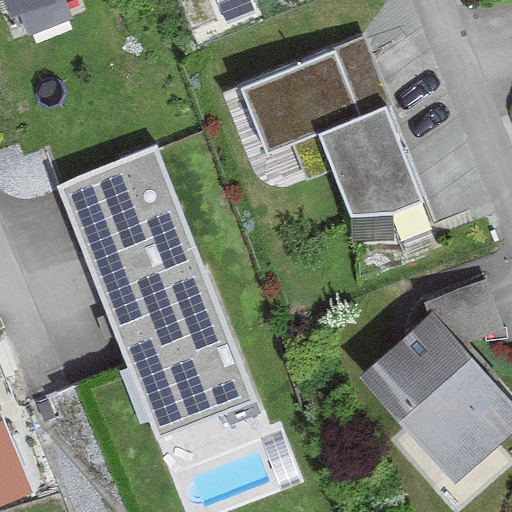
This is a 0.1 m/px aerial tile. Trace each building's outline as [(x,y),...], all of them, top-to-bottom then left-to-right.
[(42,0),(7,0),(12,12),(42,0)] [(416,182),(361,31),(247,72),(268,130),(324,110),(358,203),(416,182)] [(256,403),(156,144),(59,181),(160,440),(256,403)] [(450,287),(469,337),(506,323),(487,273),(450,287)] [(511,437),(511,401),(433,315),(362,379),(459,485),(511,437)] [(0,500),(34,492),(13,414),(0,417),(0,500)]
